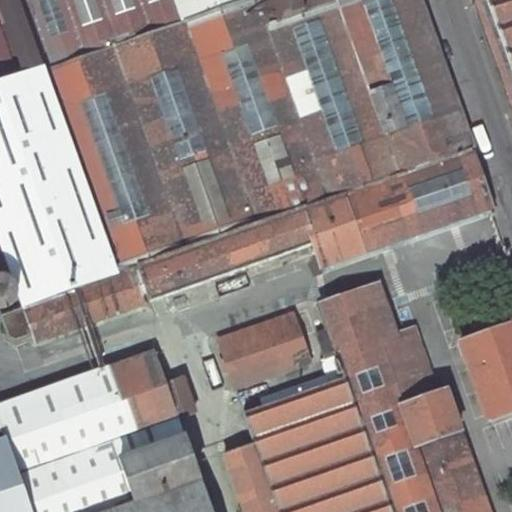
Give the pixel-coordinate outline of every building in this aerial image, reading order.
[(0,0),(0,248),(8,272),(12,282),(22,311),(2,318),(11,344),(18,344),(31,338),(33,344),(313,247),(320,270),(490,210),(415,0),(0,0)] [(511,0),(470,0),(511,118),(511,0)] [(8,272),(0,248),(0,286),(12,282),(8,272)] [(7,289),(4,287),(2,287),(0,286),(0,308),(2,309),(7,307),(10,303),(11,299),(11,296),(10,292),(7,289)] [(330,340),(390,321),(379,291),(320,310),(328,335),(330,340)] [(312,365),(293,310),(217,335),(236,391),(312,365)] [(485,511),(445,396),(437,398),(412,333),(396,338),(390,321),(330,340),(328,335),(318,338),(326,362),(336,359),(343,380),(328,385),(244,414),(257,451),(228,461),(246,511),(485,511)] [(511,331),(457,352),(485,429),(511,419),(511,331)] [(208,511),(155,357),(0,409),(0,431),(3,442),(26,511),(208,511)] [(343,380),(336,359),(326,362),(321,364),(328,385),(343,380)] [(0,511),(26,511),(3,442),(0,442),(0,511)]
